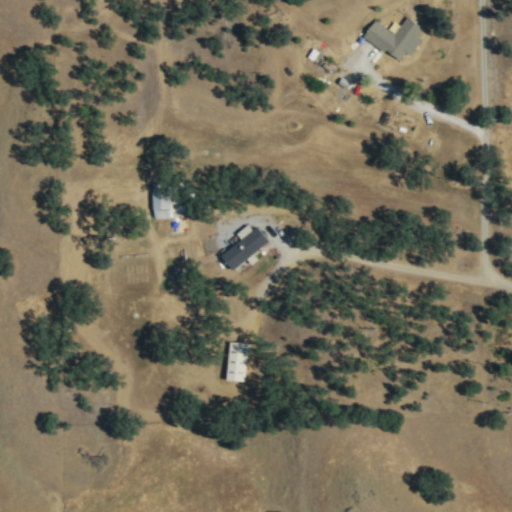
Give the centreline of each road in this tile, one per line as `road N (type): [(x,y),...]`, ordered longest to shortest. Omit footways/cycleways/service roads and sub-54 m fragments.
road 1 (residential): [(503,287),(495,267),(496,141),(366,70)]
road 2 (residential): [(499,281),(292,247)]
road 3 (residential): [(486,133),(480,0)]
